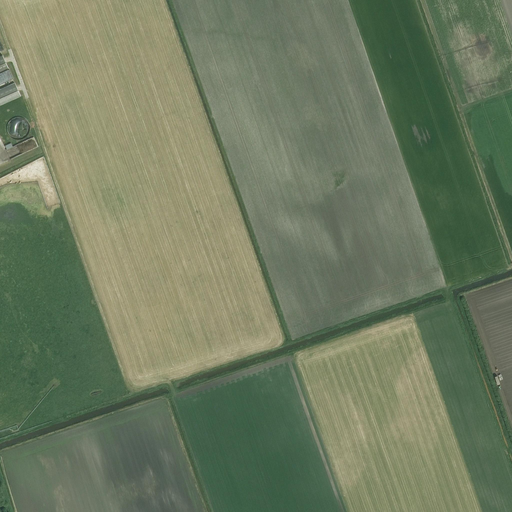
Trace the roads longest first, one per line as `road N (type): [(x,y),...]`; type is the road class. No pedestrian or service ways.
road 1 (track): [(0,24),(126,384),(140,390),(163,382),(174,393),(0,451)]
road 2 (track): [(344,0),(448,301)]
